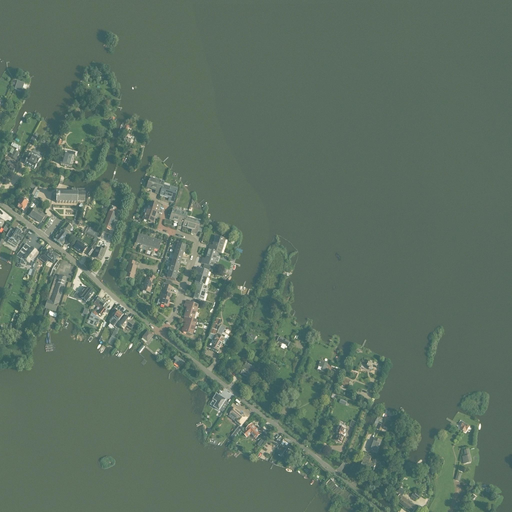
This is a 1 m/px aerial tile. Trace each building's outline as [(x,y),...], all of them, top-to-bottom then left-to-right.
[(24,84),(17,81),(15,87),(14,90),(21,92),(24,84)] [(11,155),(10,157),(15,160),(19,154),(13,151),(11,155)] [(63,154),(60,165),(71,168),(74,157),(75,153),(71,152),(70,155),(70,156),(63,154)] [(26,162),(24,164),(34,170),(35,168),(36,168),(36,167),(38,163),(39,162),(41,158),(35,154),(34,156),(30,154),(29,156),(28,157),(29,157),(26,161),(25,162),(26,162)] [(14,164),(12,164),(9,162),(7,166),(10,168),(8,170),(13,173),(18,165),(17,164),(18,163),(16,163),(16,164),(14,163),(14,164)] [(163,186),(164,183),(149,178),(146,188),(157,191),(157,194),(160,195),(163,186)] [(173,203),(177,190),(163,186),(160,195),(171,199),(170,202),(173,203)] [(56,193),(56,203),(77,204),(77,203),(84,203),(85,190),(71,190),(71,193),(56,193)] [(19,203),(17,207),(17,208),(20,209),(20,210),(23,211),(28,202),(21,199),(20,198),(18,202),(19,203)] [(157,209),(159,210),(160,206),(151,204),(148,210),(147,210),(143,220),(148,222),(148,221),(153,222),(154,219),(157,209)] [(180,226),(183,227),(186,218),(187,215),(173,210),(173,208),(172,207),(169,211),(168,215),(171,216),(170,220),(181,223),(180,226)] [(45,217),(34,210),(30,216),(40,224),(42,222),(45,223),(49,218),(46,216),(45,217)] [(110,231),(116,214),(109,212),(103,229),(110,231)] [(201,233),(204,224),(200,223),(200,222),(186,218),(183,227),(194,231),(193,234),(196,235),(197,231),(201,233)] [(71,224),(66,223),(75,230),(77,227),(75,226),(78,222),(71,221),(71,224)] [(67,233),(71,227),(67,223),(62,229),(54,240),(62,246),(70,235),(67,233)] [(20,235),(21,233),(15,229),(14,232),(10,230),(6,237),(9,239),(7,243),(16,248),(20,241),(20,242),(23,237),(20,235)] [(141,246),(144,237),(138,235),(135,244),(135,243),(134,247),(133,247),(132,249),(135,250),(136,248),(137,244),(140,245),(141,246)] [(147,247),(150,239),(144,237),(141,246),(140,245),(139,249),(141,250),(143,246),(146,247),(147,247)] [(208,250),(217,253),(217,254),(220,255),(223,247),(225,240),(225,239),(220,237),(220,238),(216,237),(212,248),(209,247),(208,250)] [(153,249),(155,241),(150,239),(147,247),(146,247),(145,251),(147,252),(148,248),(152,249),(153,249)] [(159,251),(161,243),(155,241),(153,249),(152,249),(151,253),(153,253),(154,250),(159,251)] [(78,242),(74,248),(82,254),(87,248),(78,242)] [(93,251),(94,250),(94,249),(96,244),(95,243),(91,249),(86,254),(89,256),(93,251)] [(172,247),(171,250),(175,251),(175,250),(184,252),(186,247),(177,244),(176,248),(172,247)] [(104,255),(106,248),(103,247),(102,250),(97,248),(94,254),(95,255),(94,258),(101,261),(103,255),(104,255)] [(21,250),(18,254),(20,256),(18,258),(21,260),(20,264),(31,267),(33,261),(38,253),(32,248),(27,254),(24,251),(23,252),(21,250)] [(48,260),(49,260),(53,254),(53,253),(52,252),(51,252),(49,250),(44,256),(43,255),(40,259),(46,264),(48,260)] [(170,253),(170,255),(173,256),(174,256),(182,258),(184,252),(175,250),(175,251),(174,254),(170,253)] [(202,260),(201,264),(213,268),(217,254),(217,253),(208,250),(204,261),(202,260)] [(53,264),(58,258),(53,254),(49,260),(53,264)] [(168,260),(168,261),(172,262),(172,261),(180,264),(182,258),(174,256),(173,256),(170,255),(169,258),(169,259),(168,260)] [(133,279),(136,267),(134,266),(135,263),(129,261),(128,265),(129,265),(125,277),(133,279)] [(167,264),(166,267),(170,268),(170,267),(178,270),(180,264),(172,261),(172,262),(170,266),(167,264)] [(165,270),(164,272),(168,274),(168,273),(177,275),(178,270),(170,267),(170,268),(169,271),(165,270)] [(204,286),(208,272),(196,268),(195,272),(198,272),(194,284),(195,284),(204,286)] [(160,275),(159,277),(163,278),(166,279),(167,279),(175,281),(177,275),(168,273),(168,274),(167,277),(163,276),(160,275)] [(64,278),(65,278),(59,276),(58,278),(55,277),(54,280),(47,301),(44,309),(46,310),(42,321),(45,322),(49,310),(55,313),(58,304),(66,279),(64,278)] [(154,282),(156,278),(150,276),(148,279),(146,279),(142,291),(149,293),(153,281),(154,282)] [(195,284),(194,287),(196,288),(193,299),(203,302),(207,287),(204,286),(195,284)] [(157,304),(160,305),(167,308),(171,295),(169,294),(171,287),(165,285),(164,288),(163,293),(164,293),(161,301),(158,300),(157,304)] [(77,292),(72,298),(80,301),(81,299),(86,303),(87,301),(88,302),(90,300),(89,299),(93,293),(87,289),(86,290),(84,288),(83,290),(81,293),(80,294),(77,292)] [(98,308),(103,302),(98,298),(93,304),(98,308)] [(102,316),(106,310),(105,310),(108,305),(103,302),(98,308),(101,310),(98,313),(102,316)] [(193,320),(198,306),(185,302),(184,305),(187,306),(184,317),(193,320)] [(78,311),(79,307),(75,306),(75,305),(70,304),(68,313),(73,314),(74,310),(78,311)] [(113,328),(115,325),(116,323),(120,319),(123,315),(118,311),(113,317),(109,323),(110,324),(109,325),(113,328)] [(96,327),(99,320),(90,316),(88,320),(93,322),(92,325),(96,327)] [(122,321),(120,319),(116,323),(118,325),(117,327),(123,331),(126,327),(130,330),(134,324),(131,322),(125,317),(122,321)] [(184,317),(183,321),(186,321),(182,333),(192,336),(197,321),(193,320),(184,317)] [(147,333),(146,332),(143,337),(144,337),(143,338),(147,342),(152,336),(148,332),(147,333)] [(212,341),(209,346),(212,347),(211,348),(217,351),(221,345),(221,346),(222,344),(224,346),(227,340),(224,339),(224,340),(217,336),(217,337),(216,336),(214,335),(214,336),(211,341),(212,341)] [(279,337),(277,341),(278,342),(277,345),(281,346),(282,344),(288,347),(290,343),(287,341),(284,340),(279,337)] [(182,366),(184,363),(176,357),(174,360),(176,361),(174,364),(178,367),(180,364),(182,366)] [(318,369),(317,371),(324,373),(328,364),(320,362),(318,367),(322,368),(321,370),(318,369)] [(367,366),(366,368),(369,369),(369,370),(372,371),(373,367),(376,369),(378,365),(369,362),(368,365),(367,365),(367,366)] [(252,372),(254,367),(246,363),(244,368),(243,370),(240,375),(249,379),(250,378),(254,380),(256,374),(252,372)] [(225,401),(226,401),(217,395),(214,400),(218,403),(214,408),(219,412),(220,410),(223,413),(229,404),(225,401)] [(234,409),(230,415),(237,421),(235,423),(240,427),(246,419),(243,416),(244,416),(244,415),(243,415),(243,414),(242,414),(241,415),(234,409)] [(374,428),(376,429),(379,430),(384,420),(378,417),(373,426),(375,426),(374,428)] [(465,433),(469,427),(463,423),(460,428),(461,428),(460,430),(465,433)] [(247,430),(244,433),(248,437),(251,434),(258,441),(261,438),(259,436),(260,435),(255,429),(255,428),(251,425),(246,429),(247,430)] [(337,434),(335,441),(341,443),(344,436),(345,433),(344,433),(345,429),(344,429),(344,426),(340,425),(339,427),(336,434),(337,434)] [(242,429),(239,427),(231,437),(234,439),(242,429)] [(376,454),(381,441),(375,439),(370,452),(376,454)] [(469,456),(467,450),(463,451),(465,457),(462,458),(464,464),(471,462),(469,456)] [(372,465),(369,464),(371,458),(363,456),(361,461),(363,462),(360,469),(372,474),(375,467),(378,468),(380,462),(374,459),(372,465)] [(420,496),(416,493),(415,495),(413,494),(410,498),(415,501),(417,499),(418,500),(419,499),(420,496)] [(400,495),(397,499),(400,501),(399,503),(411,511),(413,511),(417,507),(402,496),(400,495)]
